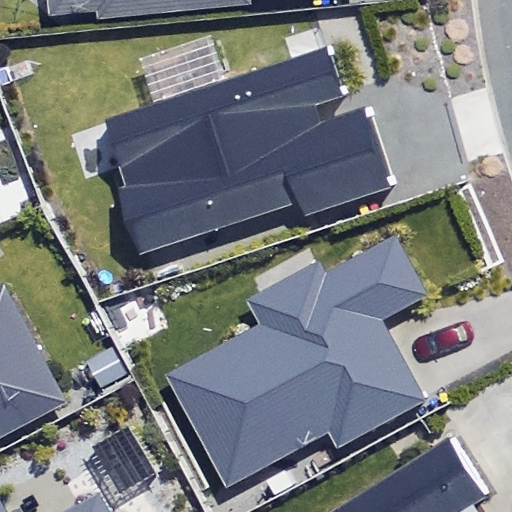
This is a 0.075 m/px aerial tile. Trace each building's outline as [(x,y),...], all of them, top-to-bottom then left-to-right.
[(56,0),(59,23),(108,19),(109,24),(310,0),(56,0)] [(116,135),(152,256),(312,207),(315,220),(399,194),(378,125),(332,138),(325,115),(353,107),(341,67),(116,135)] [(166,374),(227,487),(326,435),(336,455),(431,405),(385,317),(426,295),(396,237),(326,274),(319,262),(248,299),(261,324),(166,374)] [(0,450),(72,413),(15,303),(0,310),(0,450)] [(477,511),(495,501),(460,443),(347,511),(477,511)] [(0,511),(116,511),(105,490),(64,511),(5,511),(0,502),(0,511)]
